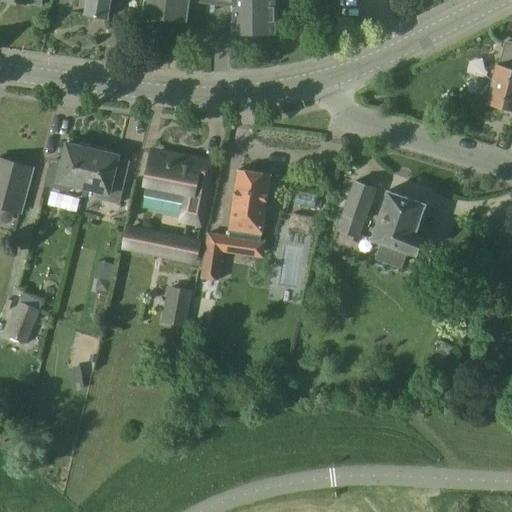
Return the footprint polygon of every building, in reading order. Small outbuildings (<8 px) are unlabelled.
[(88,0),(86,13),(108,17),(111,0),(88,0)] [(147,0),(145,16),(185,21),(188,0),(194,0),(234,6),(234,33),(274,33),(273,0),(147,0)] [(511,41),(507,40),(501,63),(499,62),(489,102),(511,107),(511,41)] [(85,187),(93,148),(67,142),(62,163),(50,160),(45,185),(70,191),(71,184),(85,187)] [(119,154),(93,148),(85,187),(98,190),(96,197),(121,203),(126,178),(115,176),(119,154)] [(213,164),(154,152),(142,211),(201,223),(213,164)] [(33,166),(0,157),(0,207),(20,213),(33,166)] [(271,173),(238,168),(229,231),(262,236),(271,173)] [(338,229),(342,231),(356,236),(358,237),(364,222),(365,223),(377,188),(366,184),(354,179),(341,214),(343,215),(338,229)] [(426,202),(389,189),(372,238),(384,242),(379,256),(400,264),(405,250),(414,253),(422,250),(425,240),(422,234),(416,231),(426,202)] [(121,250),(196,264),(202,238),(127,223),(121,250)] [(223,279),(224,242),(204,241),(202,278),(223,279)] [(164,321),(185,325),(192,292),(170,287),(164,321)] [(26,344),(40,310),(20,301),(6,335),(26,344)]
